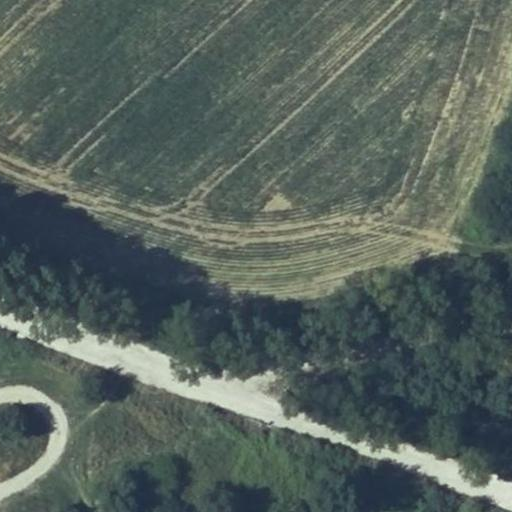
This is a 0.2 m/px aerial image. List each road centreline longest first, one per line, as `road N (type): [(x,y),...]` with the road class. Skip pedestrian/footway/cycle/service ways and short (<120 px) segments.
road 1 (unclassified): [(202,385),(511,496)]
road 2 (unclassified): [(202,385),(511,314)]
road 3 (unclassified): [(0,305),(202,385)]
